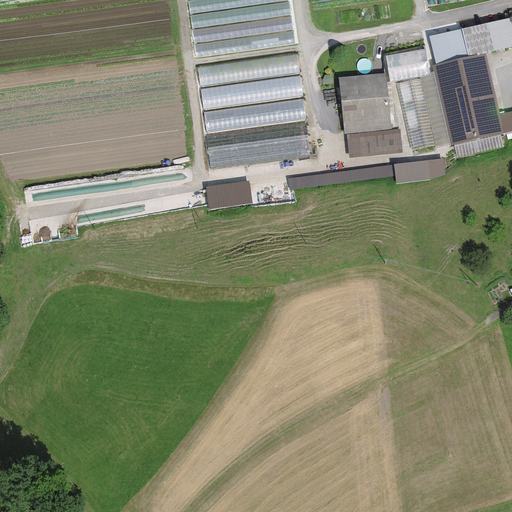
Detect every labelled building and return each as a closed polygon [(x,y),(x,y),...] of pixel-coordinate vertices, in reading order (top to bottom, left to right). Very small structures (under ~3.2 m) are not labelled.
[(189,0),(196,57),(295,45),(290,0),(189,0)] [(511,20),(433,39),(439,63),(511,46),(511,20)] [(301,74),(298,53),(198,67),(201,88),(301,74)] [(488,60),(436,70),(452,145),(511,132),(511,113),(500,116),(488,60)] [(301,78),(202,89),(204,110),(304,99),(301,78)] [(305,101),(205,113),(208,133),(307,121),(305,101)] [(208,141),(211,168),(287,159),(284,137),(269,139),(268,133),(208,141)] [(400,134),(350,139),(352,157),(402,152),(400,134)] [(395,166),(396,185),(430,183),(430,165),(395,166)] [(291,189),(392,181),(391,170),(290,178),(291,189)] [(251,184),(207,189),(209,211),(253,206),(251,184)]
